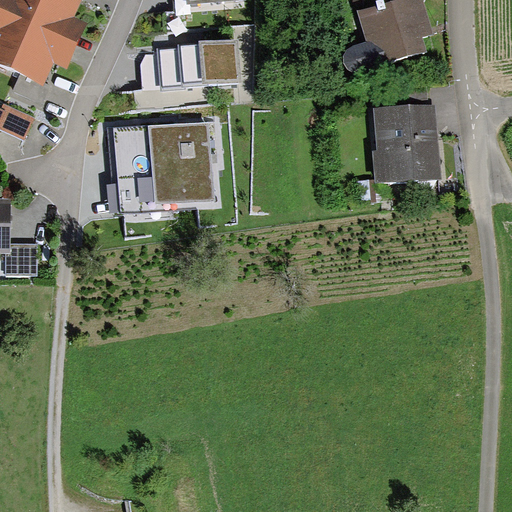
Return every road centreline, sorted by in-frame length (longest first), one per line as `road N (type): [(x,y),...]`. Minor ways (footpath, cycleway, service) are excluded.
road 1 (residential): [(464,0),(495,319),(485,511)]
road 2 (residential): [(131,0),(75,138),(65,286)]
road 3 (track): [(65,286),(57,511)]
